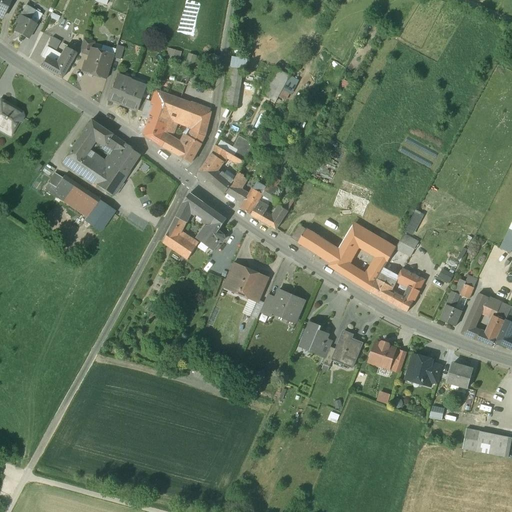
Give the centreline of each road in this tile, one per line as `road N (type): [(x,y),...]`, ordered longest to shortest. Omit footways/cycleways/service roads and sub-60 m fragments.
road 1 (unclassified): [(511,362),(402,320),(292,256),(0,54)]
road 2 (track): [(156,239),(25,477)]
road 3 (track): [(25,477),(154,511)]
